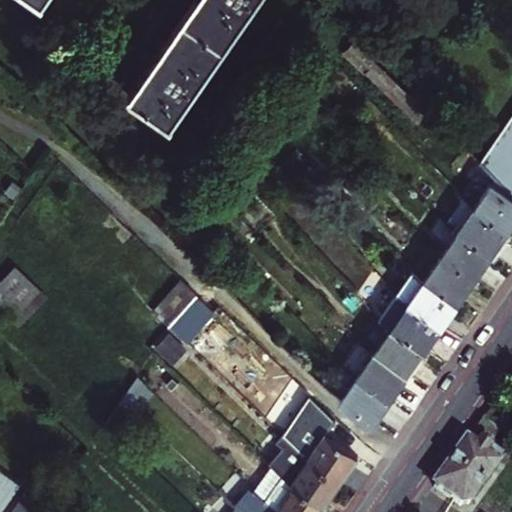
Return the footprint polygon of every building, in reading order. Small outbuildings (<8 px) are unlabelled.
[(258,0),(197,0),(130,96),(170,125),(258,0)] [(496,177),(511,192),(511,112),(479,159),(496,177)] [(474,205),(506,227),(511,218),(511,192),(496,177),(474,205)] [(474,205),(458,229),(489,251),(506,227),(474,205)] [(441,253),(472,275),(489,251),(458,229),(441,253)] [(431,243),(414,268),(420,274),(436,287),(455,300),(472,275),(441,253),(431,243)] [(17,325),(46,298),(17,266),(0,281),(0,319),(7,313),(17,325)] [(409,303),(439,324),(455,300),(436,287),(420,274),(414,268),(397,291),(409,303)] [(422,348),(439,324),(409,303),(397,291),(381,315),(391,326),(422,348)] [(192,344),(205,357),(228,323),(215,310),(200,295),(176,330),(192,344)] [(374,348),(406,371),(422,348),(391,326),(374,348)] [(169,333),(155,346),(171,363),(185,350),(169,333)] [(361,367),(358,373),(389,395),(406,371),(374,348),(373,350),(363,343),(351,360),(361,367)] [(358,373),(340,397),(372,419),(389,395),(358,373)] [(511,390),(500,413),(511,418),(511,390)] [(481,420),(431,488),(458,506),(467,504),(493,467),(490,464),(493,459),(483,452),(497,431),(481,420)] [(314,460),(340,479),(358,455),(312,425),(301,439),(291,432),(288,436),(314,460)] [(295,485),(322,504),(340,479),(314,460),(288,436),(282,443),(289,450),(274,465),(295,485)] [(0,506),(20,479),(0,464),(0,506)] [(277,509),(281,511),(316,511),(322,504),(295,485),(274,465),(256,489),(277,509)] [(43,511),(22,491),(7,511),(43,511)]
